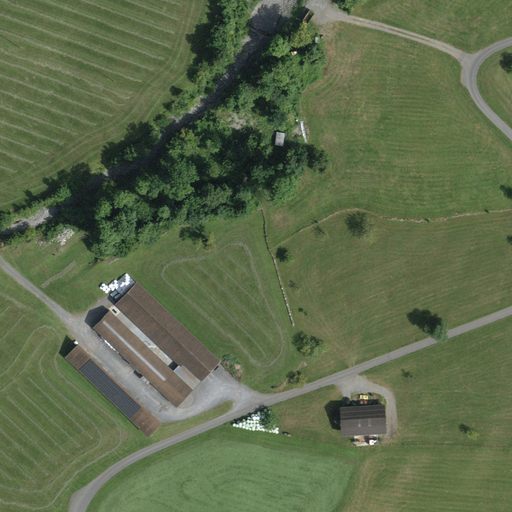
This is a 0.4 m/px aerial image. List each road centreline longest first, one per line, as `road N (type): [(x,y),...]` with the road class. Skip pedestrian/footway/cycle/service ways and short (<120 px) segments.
road 1 (unclassified): [(511,311),(137,454),(93,488),(80,511)]
road 2 (unclassified): [(511,40),(477,60),(470,84),(511,134)]
